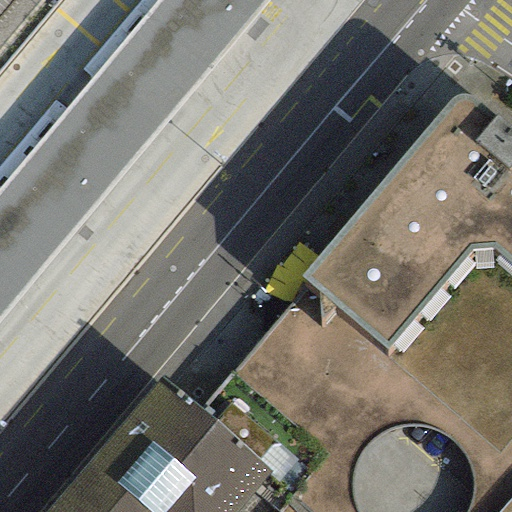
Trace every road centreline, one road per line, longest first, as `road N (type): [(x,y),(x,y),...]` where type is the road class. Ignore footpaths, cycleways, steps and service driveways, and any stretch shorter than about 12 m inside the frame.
road 1 (primary): [(395,30),(0,501)]
road 2 (unclassified): [(395,30),(266,30),(0,349)]
road 3 (unclassified): [(42,108),(132,0)]
